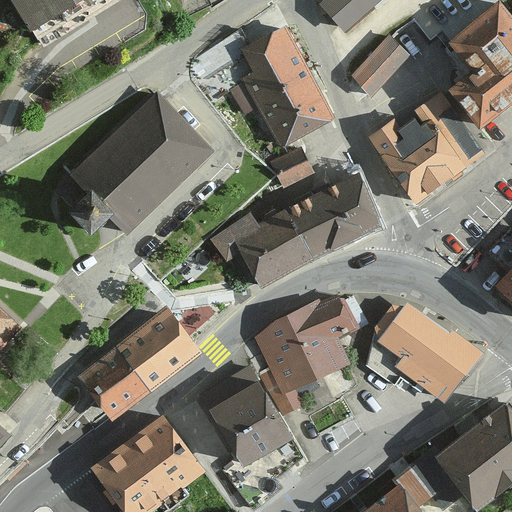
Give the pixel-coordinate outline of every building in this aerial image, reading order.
[(15,0),(48,51),(128,0),(15,0)] [(329,0),(322,7),(348,38),(389,0),(329,0)] [(449,90),(490,141),(511,123),(511,25),(503,15),(454,54),(469,74),(449,90)] [(238,78),(283,157),(340,125),(285,28),(241,53),(251,71),(238,78)] [(351,81),(373,102),(413,60),(391,40),(351,81)] [(157,84),(66,163),(86,186),(71,199),(91,222),(109,207),(124,225),(213,148),(157,84)] [(366,137),(417,207),(476,165),(425,94),(366,137)] [(307,151),(277,167),(284,181),(314,165),(307,151)] [(359,173),(287,208),(313,259),(382,229),(359,173)] [(227,262),(240,253),(260,286),(313,259),(287,208),(258,225),(251,213),(211,239),(227,262)] [(511,269),(498,283),(511,296),(511,269)] [(319,300),(316,294),(283,310),(254,336),(269,368),(282,392),(294,385),(352,358),(339,331),(356,323),(339,290),(319,300)] [(374,322),(378,335),(401,352),(395,360),(445,397),(483,346),(452,323),(449,326),(428,311),(407,297),(392,299),(374,322)] [(164,300),(114,339),(148,382),(198,342),(164,300)] [(0,306),(0,343),(19,323),(0,306)] [(148,382),(114,339),(77,368),(98,395),(111,411),(148,382)] [(282,392),(269,368),(263,373),(283,410),(302,400),(294,385),(282,392)] [(283,410),(263,373),(211,403),(242,458),(294,428),(283,410)] [(462,490),(477,510),(511,482),(511,403),(509,399),(436,456),(462,490)] [(163,410),(94,467),(131,511),(141,511),(204,460),(163,410)] [(53,429),(44,420),(0,463),(9,472),(22,459),(45,437),(53,429)] [(0,441),(10,430),(0,420),(0,441)] [(395,477),(400,485),(418,508),(431,498),(439,508),(462,490),(436,456),(430,449),(395,477)] [(364,511),(420,511),(418,508),(400,485),(364,511)]
